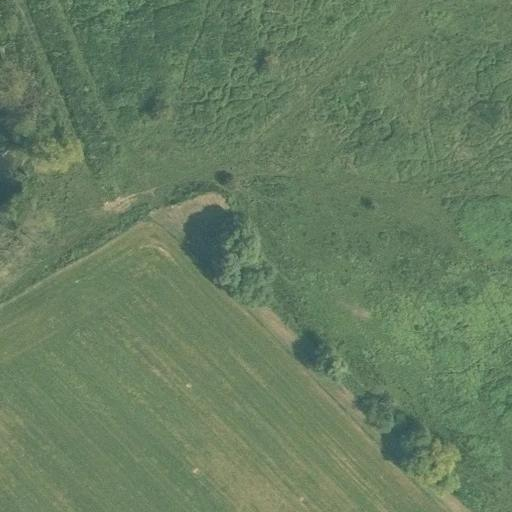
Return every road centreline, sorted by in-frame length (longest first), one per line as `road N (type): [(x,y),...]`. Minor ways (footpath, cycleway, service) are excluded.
road 1 (track): [(456,511),(245,292),(157,213),(118,213),(80,229),(48,223)]
road 2 (track): [(0,279),(42,238),(60,195),(65,144),(55,78),(12,0)]
